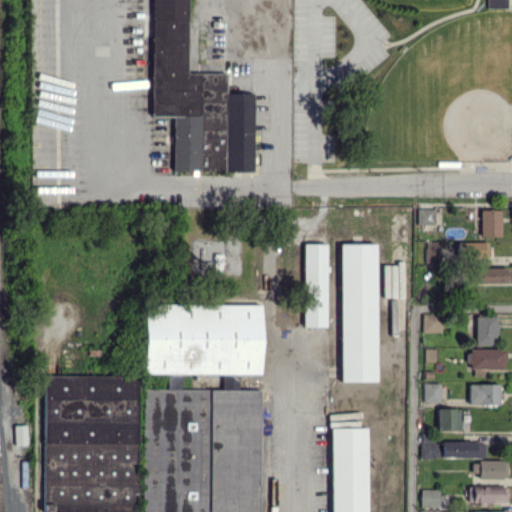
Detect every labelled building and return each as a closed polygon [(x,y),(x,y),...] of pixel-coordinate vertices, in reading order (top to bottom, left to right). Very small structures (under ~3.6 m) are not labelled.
[(186,0),(150,0),(150,116),(171,116),(171,171),(252,171),(253,93),(225,93),(225,73),(186,73),(186,0)] [(505,0),(486,0),(486,8),(505,8),(505,0)] [(434,224),(434,208),(416,208),(416,224),(434,224)] [(500,209),(480,209),(479,236),(500,236),(500,209)] [(438,241),(425,241),(424,262),(438,263),(438,241)] [(456,257),(486,257),(486,242),(456,241),(456,257)] [(302,326),(325,326),(326,243),(303,243),(302,326)] [(340,381),(376,381),(376,243),(340,243),(340,381)] [(506,267),(473,267),(474,284),(506,283),(506,267)] [(141,511),(258,511),(258,389),(237,390),(237,374),(259,373),(259,304),(142,304),(142,373),(166,373),(166,389),(142,389),(142,407),(137,407),(137,424),(141,424),(141,511)] [(440,332),(440,314),(421,314),(421,331),(440,332)] [(496,316),(474,316),(473,344),(495,345),(496,316)] [(504,349),(467,348),(467,368),(503,369),(504,349)] [(50,511),(135,511),(137,375),(42,375),(41,511),(50,511)] [(422,383),(423,401),(439,401),(438,383),(422,383)] [(467,404),(497,405),(497,384),(467,383),(467,404)] [(458,408),(437,408),(436,430),(458,430),(458,408)] [(25,444),(25,424),(13,425),(13,445),(25,444)] [(366,511),(366,427),(330,428),(330,511),(366,511)] [(432,441),(432,433),(419,433),(419,457),(484,457),(484,441),(432,441)] [(505,460),(470,460),(470,477),(505,477),(505,460)] [(466,502),(505,502),(506,486),(466,485),(466,502)] [(419,507),(438,507),(438,489),(419,489),(419,507)]
